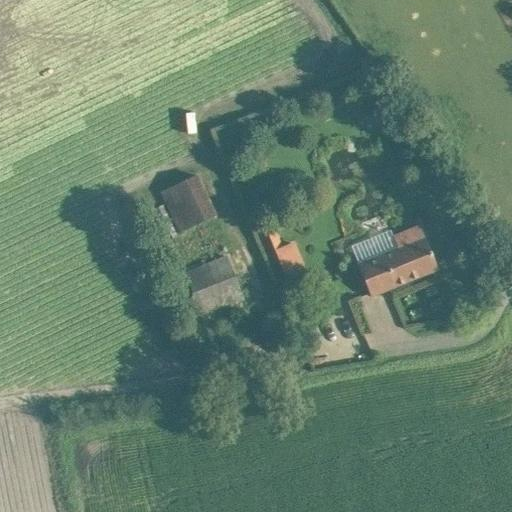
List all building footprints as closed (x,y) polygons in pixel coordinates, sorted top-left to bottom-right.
[(381,109),(370,115),(376,126),(387,119),(381,109)] [(159,192),(178,233),(213,216),(193,175),(159,192)] [(161,205),(151,210),(165,241),(175,236),(161,205)] [(271,227),(257,233),(283,295),(297,289),(291,274),(304,268),(293,243),(280,248),(271,227)] [(357,265),(370,297),(436,269),(423,237),(422,238),(418,227),(392,237),(397,249),(357,265)] [(224,253),(182,271),(203,322),(245,305),(224,253)]
